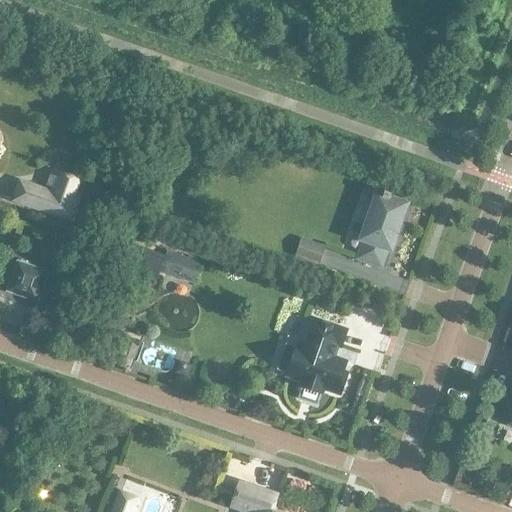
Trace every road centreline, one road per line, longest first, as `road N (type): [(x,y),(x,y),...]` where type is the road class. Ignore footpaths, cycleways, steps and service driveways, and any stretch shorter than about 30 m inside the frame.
road 1 (residential): [(393,486),(0,345)]
road 2 (residential): [(511,159),(393,486)]
